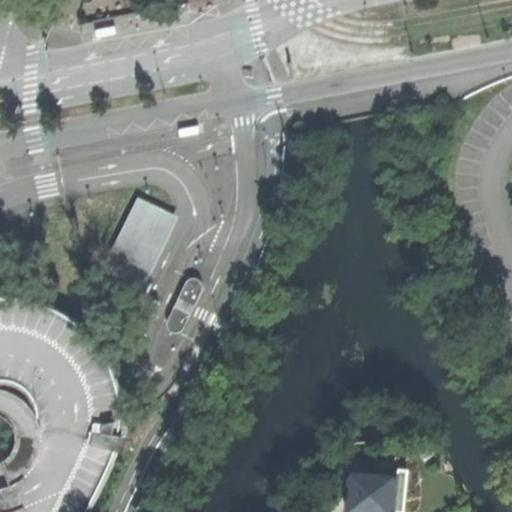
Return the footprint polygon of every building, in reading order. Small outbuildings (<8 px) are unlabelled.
[(99,26),(96,27),(97,31),(97,35),(118,31),(117,23),(99,26)] [(199,133),(202,133),(201,125),(180,129),(181,137),(199,133)] [(170,213),(141,199),(136,210),(94,295),(123,308),(136,283),(170,213)] [(189,281),(180,299),(196,307),(204,290),(204,285),(202,281),(197,279),(193,279),(189,281)] [(126,422),(125,408),(123,390),(112,360),(98,338),(80,322),(61,311),(39,300),(16,297),(0,296),(0,511),(92,511),(103,491),(118,459),(122,449),(125,436),(126,422)] [(193,314),(196,307),(180,299),(177,306),(193,314)] [(153,316),(156,314),(161,305),(160,302),(158,300),(155,301),(150,311),(150,315),(153,316)] [(193,314),(177,306),(169,322),(168,327),(171,331),(175,333),(180,333),(185,329),(193,314)] [(353,494),(351,511),(400,511),(403,477),(354,473),(353,494)]
